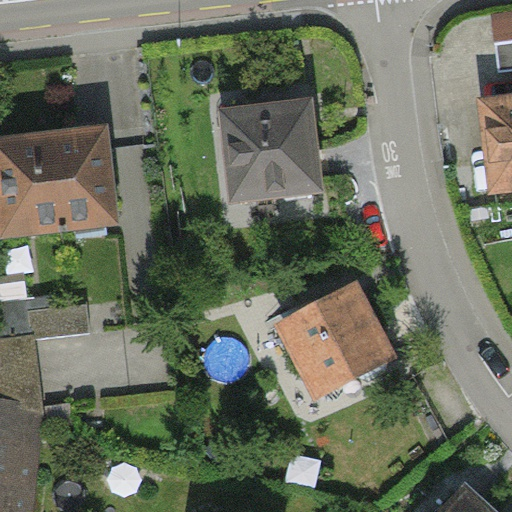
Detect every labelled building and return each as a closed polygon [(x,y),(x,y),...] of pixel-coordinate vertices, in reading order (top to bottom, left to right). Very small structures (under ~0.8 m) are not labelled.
[(511,98),(472,104),(486,205),(511,201),(511,98)] [(315,202),(306,112),(213,121),(221,211),(315,202)] [(98,141),(0,149),(0,249),(107,240),(98,141)] [(27,326),(93,329),(94,293),(29,291),(27,326)] [(391,368),(353,294),(270,336),(308,410),(391,368)] [(0,511),(36,511),(50,425),(0,417),(0,511)] [(479,511),(458,493),(440,511),(479,511)]
